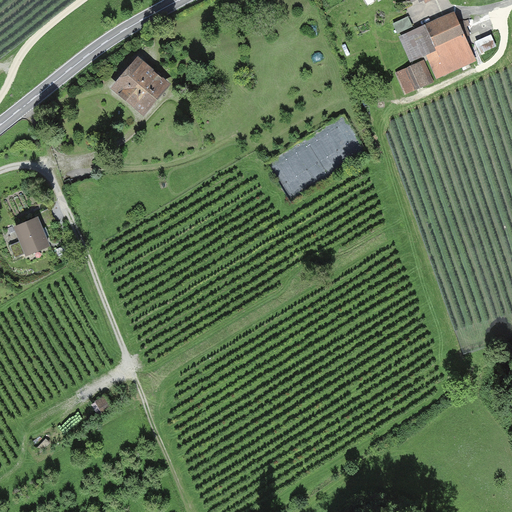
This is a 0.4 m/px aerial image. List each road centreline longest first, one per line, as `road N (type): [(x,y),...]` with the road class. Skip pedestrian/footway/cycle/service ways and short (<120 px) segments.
road 1 (track): [(0,173),(35,165),(60,181),(191,511)]
road 2 (primary): [(0,126),(105,43),(179,0)]
road 3 (track): [(83,0),(24,52),(0,98)]
